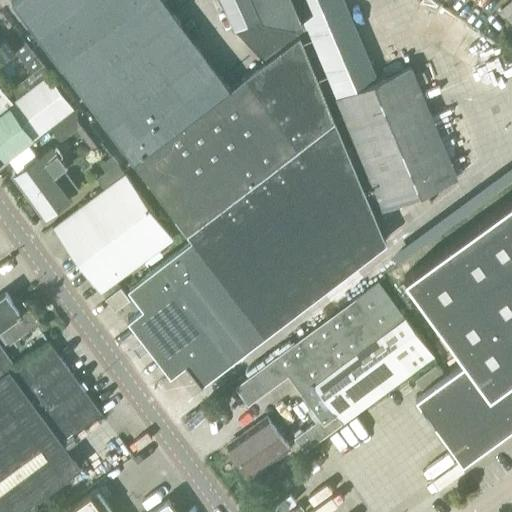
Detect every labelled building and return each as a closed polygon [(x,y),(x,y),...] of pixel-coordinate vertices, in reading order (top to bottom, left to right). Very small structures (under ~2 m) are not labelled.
[(163,0),(13,0),(135,165),(192,239),(128,288),(143,307),(129,319),(172,374),(185,363),(199,381),(384,240),(362,188),(373,184),(382,208),(456,178),(409,65),(377,79),(344,0),(296,0),(308,27),(306,29),(302,23),(298,26),(259,18),(260,17),(252,0),(221,0),(234,29),(264,60),(229,87),(163,0)] [(295,0),(253,0),(260,17),(297,24),(304,21),(295,0)] [(0,61),(15,50),(17,49),(15,47),(6,35),(0,39),(0,61)] [(32,73),(15,86),(22,94),(51,73),(44,64),(32,73)] [(51,73),(22,94),(14,100),(0,110),(0,150),(6,158),(73,107),(48,75),(51,73)] [(0,110),(14,100),(22,94),(15,86),(7,92),(0,82),(0,110)] [(77,129),(87,121),(77,108),(51,128),(60,141),(77,129)] [(87,121),(77,129),(91,148),(102,140),(87,121)] [(26,196),(64,169),(67,167),(51,146),(38,156),(14,173),(17,176),(13,179),(26,196)] [(104,188),(125,173),(118,164),(97,179),(104,188)] [(64,169),(26,196),(39,214),(42,211),(45,214),(68,197),(79,189),(64,169)] [(125,173),(104,188),(55,224),(102,289),(172,238),(125,173)] [(511,195),(404,274),(464,357),(465,358),(445,373),(422,389),(416,394),(462,458),(484,441),(490,437),(511,422),(511,421),(511,195)] [(378,280),(236,385),(237,387),(248,401),(287,372),(312,405),(320,416),(315,420),(294,435),(304,449),(432,354),(384,288),(378,280)] [(121,285),(106,296),(116,309),(131,298),(121,285)] [(0,327),(10,341),(39,320),(20,294),(12,300),(5,290),(0,293),(0,327)] [(3,373),(0,375),(0,511),(16,511),(79,467),(60,441),(100,412),(48,340),(3,373)] [(266,416),(228,442),(249,472),(287,445),(266,416)] [(276,498),(269,489),(255,500),(261,508),(276,498)] [(103,511),(90,493),(62,511),(103,511)] [(177,511),(168,498),(148,511),(177,511)]
